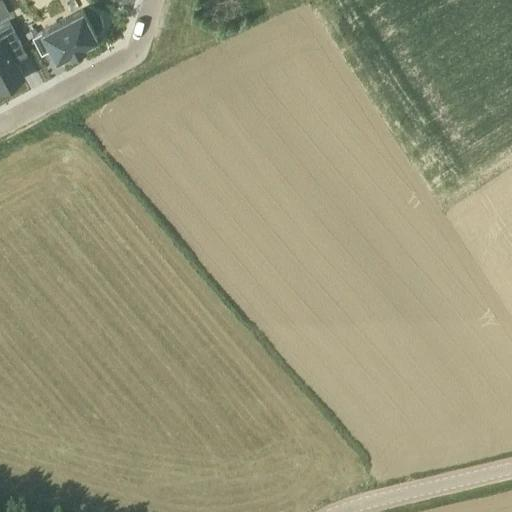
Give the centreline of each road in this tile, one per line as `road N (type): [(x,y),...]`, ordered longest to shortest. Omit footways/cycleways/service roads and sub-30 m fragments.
road 1 (residential): [(0,125),(139,51),(155,0)]
road 2 (unclassified): [(343,511),(511,468)]
